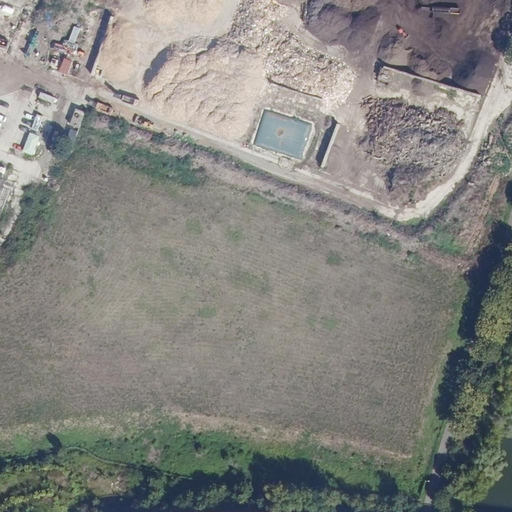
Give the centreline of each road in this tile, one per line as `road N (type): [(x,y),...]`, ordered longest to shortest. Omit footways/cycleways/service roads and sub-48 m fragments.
road 1 (unclassified): [(511,271),(428,511)]
road 2 (unknown): [(33,72),(167,121)]
